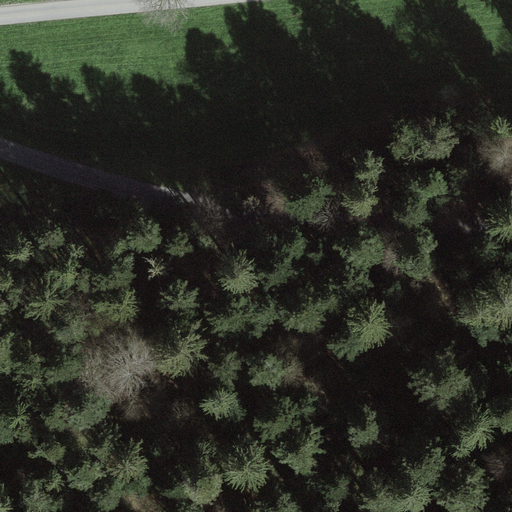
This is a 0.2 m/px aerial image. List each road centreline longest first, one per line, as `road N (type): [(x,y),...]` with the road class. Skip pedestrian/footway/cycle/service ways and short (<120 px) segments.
road 1 (unclassified): [(0,149),(205,211),(511,229)]
road 2 (track): [(0,18),(226,0)]
